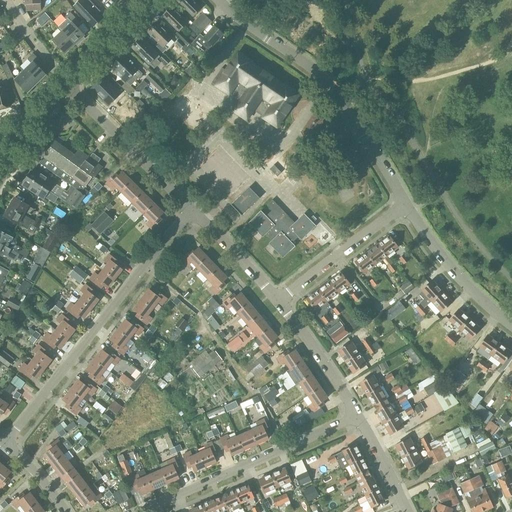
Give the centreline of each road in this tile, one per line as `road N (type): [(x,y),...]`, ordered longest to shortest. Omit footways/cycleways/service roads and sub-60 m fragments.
road 1 (residential): [(6,443),(191,214)]
road 2 (residential): [(405,203),(330,86),(218,0)]
road 3 (residential): [(140,511),(356,417)]
road 4 (residential): [(191,214),(67,86)]
road 5 (residential): [(511,326),(448,266),(405,203)]
road 6 (residential): [(276,301),(405,203)]
road 7 (residential): [(356,417),(276,301)]
road 8 (residential): [(276,301),(191,214)]
road 9 (residential): [(67,86),(152,0)]
